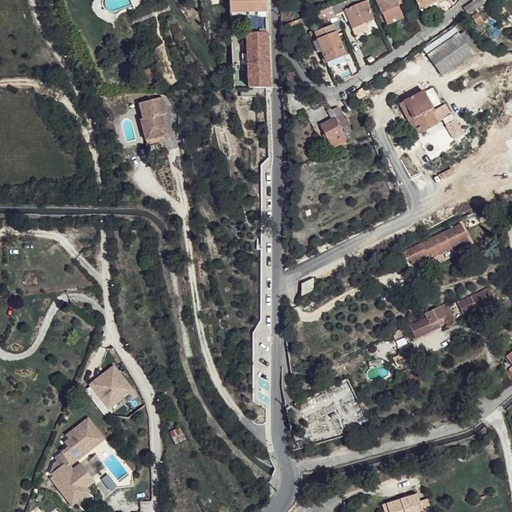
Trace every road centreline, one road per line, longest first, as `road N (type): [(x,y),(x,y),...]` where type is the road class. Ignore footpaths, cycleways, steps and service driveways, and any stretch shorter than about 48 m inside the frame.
road 1 (unclassified): [(157,511),(148,391),(106,314),(98,152),(31,0)]
road 2 (unclassified): [(287,470),(275,410),(272,48)]
road 3 (unclassified): [(511,388),(466,425),(287,470)]
road 4 (residential): [(272,48),(318,86),(341,87),(463,0)]
road 5 (track): [(101,179),(72,106),(33,80),(0,80)]
